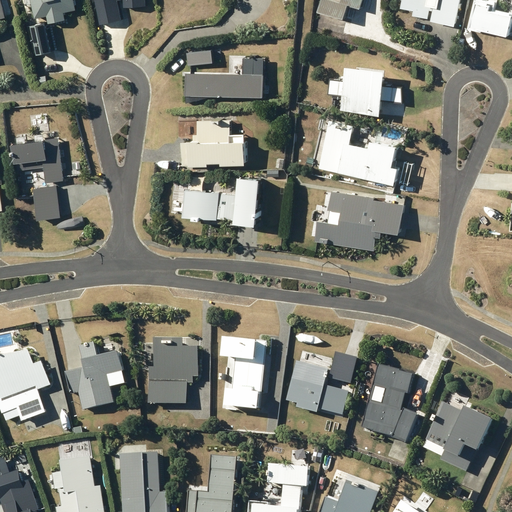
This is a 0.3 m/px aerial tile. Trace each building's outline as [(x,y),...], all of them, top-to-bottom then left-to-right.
[(0,23),(0,17),(9,15),(4,0),(0,0),(0,30),(2,30),(0,23)] [(82,7),(80,0),(30,0),(31,4),(37,2),(40,17),(52,14),(54,22),(71,18),(69,10),(82,7)] [(94,0),(100,23),(120,18),(116,0),(122,0),(122,4),(146,4),(145,0),(94,0)] [(328,0),(327,9),(353,15),(356,3),(366,5),(367,0),(328,0)] [(407,0),(406,6),(419,9),(418,14),(461,24),(466,0),(407,0)] [(488,26),(511,31),(511,10),(500,7),(501,1),(496,0),(479,0),(473,26),(487,30),(488,26)] [(58,49),(52,20),(38,22),(43,52),(58,49)] [(213,48),(190,51),(191,63),(215,60),(213,48)] [(353,94),(351,106),(390,111),(391,99),(408,101),(407,86),(393,84),(395,67),(357,62),(355,80),(335,77),(333,91),(353,94)] [(50,74),(42,76),(44,84),(52,83),(50,74)] [(188,77),(188,95),(194,95),(196,100),(215,95),(264,94),(264,76),(188,77)] [(198,140),(187,140),(187,164),(217,163),(217,160),(230,160),(230,162),(255,162),(255,139),(249,139),(249,133),(235,133),(235,118),(203,118),(203,133),(198,133),(198,140)] [(325,166),(387,180),(387,177),(406,182),(410,165),(404,163),(409,143),(383,137),(381,144),(357,139),(361,123),(336,118),(325,166)] [(30,134),(20,135),(23,160),(20,160),(21,168),(50,165),(52,181),(68,180),(63,136),(48,138),(48,132),(39,133),(40,139),(31,141),(30,134)] [(193,188),(191,215),(222,218),(223,216),(242,218),(242,221),(266,223),(269,195),(264,195),(266,178),(246,176),(244,194),(225,192),(225,191),(193,188)] [(401,193),(323,183),(320,211),(312,210),(309,229),(366,236),(367,223),(396,227),(401,193)] [(61,184),(40,187),(44,219),(65,216),(61,184)] [(266,391),(272,340),(233,336),(231,356),(240,357),(234,406),(269,410),(271,392),(266,391)] [(190,346),(190,338),(161,338),(160,367),(155,367),(154,403),(193,403),(193,383),(198,383),(198,375),(205,375),(205,347),(190,346)] [(112,374),(128,370),(124,351),(105,356),(102,342),(84,346),(87,360),(89,360),(90,367),(72,371),(77,393),(83,392),(87,410),(119,402),(112,374)] [(34,350),(0,356),(0,381),(6,397),(2,398),(8,413),(13,412),(15,416),(22,413),(20,409),(23,408),(28,421),(52,412),(43,389),(56,384),(48,361),(40,364),(34,350)] [(291,400),(303,403),(302,406),(325,412),(326,409),(347,414),(353,390),(332,385),(336,369),(313,363),(309,381),(297,377),(291,400)] [(401,371),(401,370),(379,364),(363,428),(394,436),(407,442),(420,415),(403,407),(407,393),(409,394),(415,375),(401,371)] [(436,452),(461,464),(484,416),(456,403),(455,406),(439,399),(426,429),(443,437),(436,452)] [(225,511),(232,453),(206,450),(202,485),(190,484),(186,511),(225,511)] [(159,453),(121,454),(123,511),(168,511),(168,492),(160,492),(159,453)] [(64,488),(67,506),(61,507),(61,511),(109,511),(105,485),(100,486),(95,457),(68,461),(69,471),(57,473),(60,489),(64,488)] [(275,483),(290,484),(288,506),(275,505),(275,503),(257,501),(256,511),(310,511),(311,509),(305,508),(307,485),(315,486),(317,467),(277,463),(275,483)] [(45,511),(40,498),(36,499),(30,481),(22,483),(18,471),(0,477),(0,499),(1,499),(5,511),(45,511)] [(328,495),(322,511),(375,511),(384,491),(355,480),(347,501),(334,495),(333,497),(328,495)] [(428,511),(410,499),(401,511),(428,511)]
